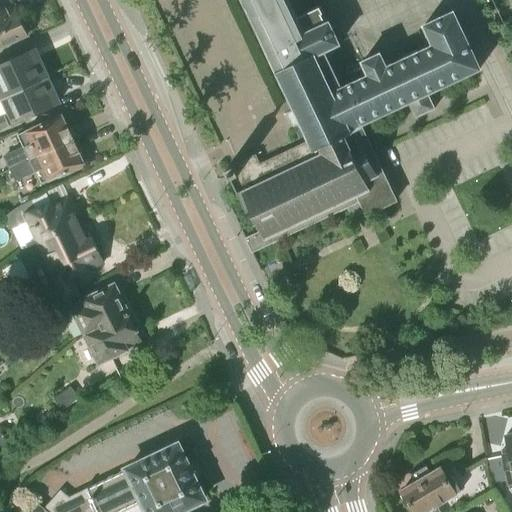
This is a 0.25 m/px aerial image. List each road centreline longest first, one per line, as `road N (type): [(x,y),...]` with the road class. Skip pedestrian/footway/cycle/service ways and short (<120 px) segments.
road 1 (tertiary): [(297,394),(241,327),(90,0)]
road 2 (tertiary): [(364,407),(511,381)]
